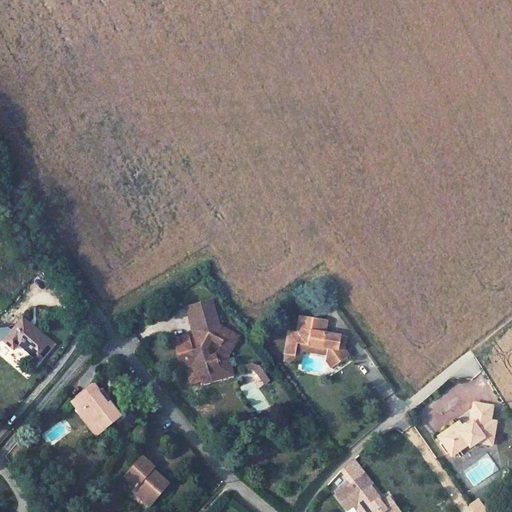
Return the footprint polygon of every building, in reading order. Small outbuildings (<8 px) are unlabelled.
[(195,361),(198,373),(218,368),(220,376),(231,374),(226,354),(237,334),(217,322),(210,296),(188,302),(195,329),(193,334),(188,335),(187,332),(172,336),(180,365),(183,364),(195,361)] [(285,330),(281,352),(283,353),(292,354),(294,342),(300,343),(323,347),(325,347),(325,349),(324,352),(323,359),(329,367),(334,363),(346,355),(342,348),(336,347),(338,336),(322,333),(324,321),(302,317),(297,316),(294,331),(285,330)] [(26,322),(6,345),(16,355),(21,349),(42,367),(56,350),(26,322)] [(342,348),(344,337),(338,336),(336,347),(342,348)] [(299,348),(324,352),(325,349),(325,347),(323,347),(300,343),(299,348)] [(282,358),(296,361),(297,355),(292,354),(283,353),(282,358)] [(338,372),(353,363),(349,357),(334,366),(338,372)] [(198,373),(195,361),(183,364),(187,382),(200,379),(198,373)] [(259,366),(250,361),(241,364),(243,370),(250,368),(255,371),(258,374),(262,371),(259,366)] [(218,368),(198,373),(200,379),(201,382),(220,376),(218,368)] [(258,374),(264,383),(269,380),(262,371),(258,374)] [(95,385),(73,402),(87,421),(91,418),(101,432),(116,421),(118,424),(123,421),(111,404),(109,405),(103,397),(104,396),(95,385)] [(460,422),(439,437),(450,454),(459,448),(460,450),(468,445),(477,439),(479,443),(486,438),(494,440),(498,421),(492,420),(494,406),(478,404),(475,421),(467,426),(466,425),(463,426),(460,422)] [(91,418),(87,421),(97,435),(101,432),(91,418)] [(471,448),(479,443),(477,439),(468,445),(471,448)] [(142,456),(126,474),(137,485),(134,488),(152,504),(171,481),(142,456)] [(361,490),(370,484),(372,482),(364,472),(352,481),(337,493),(336,494),(346,507),(352,503),(357,499),(364,494),(361,490)] [(337,493),(352,481),(349,477),(334,489),(337,493)] [(364,494),(357,499),(364,508),(362,510),(363,511),(393,511),(398,509),(388,495),(382,500),(370,484),(361,490),(364,494)] [(357,499),(352,503),(358,511),(363,511),(362,510),(364,508),(357,499)] [(473,511),(481,511),(485,509),(479,500),(469,506),(473,511)]
